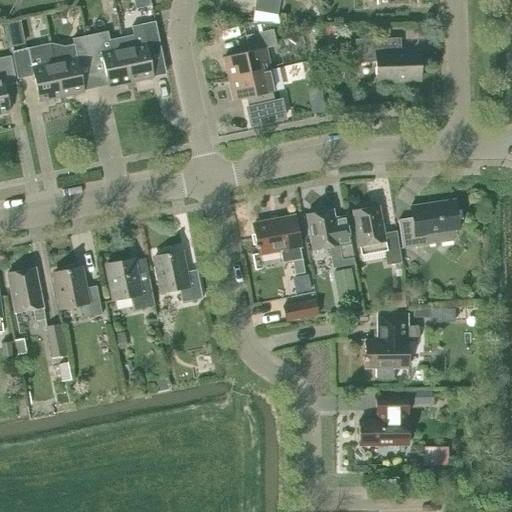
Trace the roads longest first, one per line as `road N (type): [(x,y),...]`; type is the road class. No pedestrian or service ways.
road 1 (residential): [(364,502),(305,504),(300,406),(240,340),(207,178)]
road 2 (residential): [(207,178),(354,150),(459,147)]
road 3 (residential): [(0,221),(207,178)]
road 4 (residential): [(207,178),(178,43),(182,0)]
road 5 (residential): [(459,147),(454,0)]
